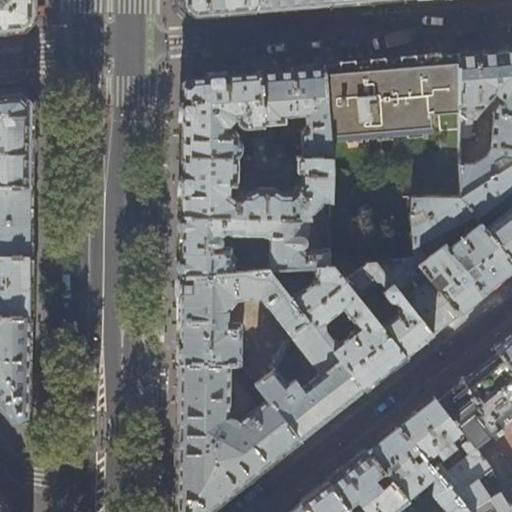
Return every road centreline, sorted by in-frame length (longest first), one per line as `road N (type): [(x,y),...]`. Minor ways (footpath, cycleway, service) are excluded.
road 1 (primary): [(100,511),(105,53)]
road 2 (residential): [(511,15),(105,53)]
road 3 (residential): [(247,511),(511,306)]
